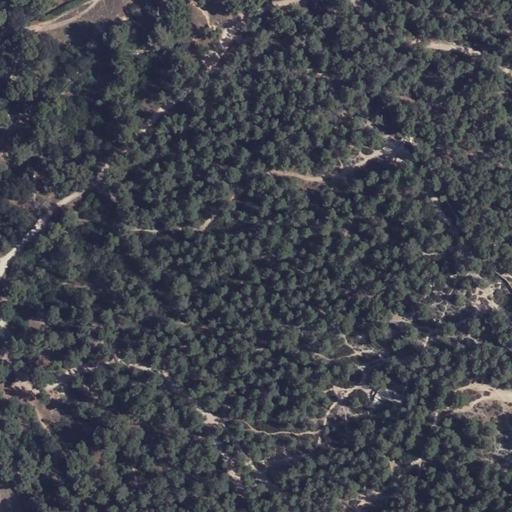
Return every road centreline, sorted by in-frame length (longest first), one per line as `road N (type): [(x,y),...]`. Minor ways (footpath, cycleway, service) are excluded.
road 1 (track): [(0,270),(58,205),(209,72),(243,20),(294,0)]
road 2 (track): [(23,398),(93,365),(113,361),(151,371),(223,422),(295,511)]
road 3 (track): [(511,73),(487,54),(412,39),(361,0)]
road 4 (track): [(257,511),(192,399)]
